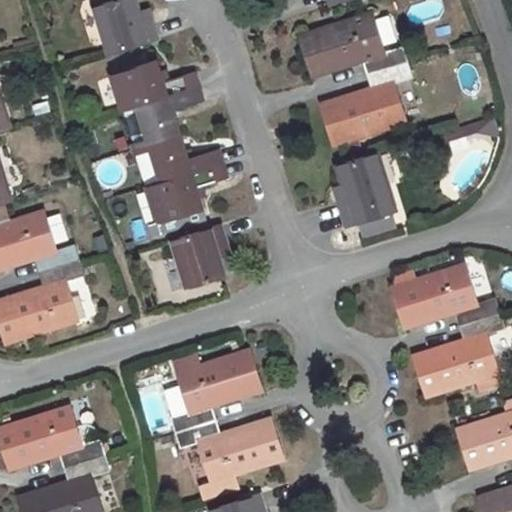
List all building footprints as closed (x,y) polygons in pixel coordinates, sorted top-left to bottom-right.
[(98,0),(101,7),(95,8),(110,55),(160,40),(153,19),(141,22),(139,13),(135,0),(98,0)] [(151,10),(139,13),(141,22),(153,19),(151,10)] [(369,15),(301,37),(313,77),(351,66),(349,62),(356,59),(357,64),(364,62),(367,75),(403,63),(398,50),(382,55),(369,15)] [(123,73),(112,75),(124,112),(136,108),(190,90),(185,77),(169,82),(162,84),(159,72),(156,62),(141,67),(138,58),(120,63),(123,73)] [(474,58),(454,62),(462,100),(482,95),(474,58)] [(359,93),(322,104),(336,145),(404,123),(391,83),(408,78),(403,63),(367,75),(372,89),(365,90),(366,95),(361,98),(359,93)] [(165,70),(159,72),(162,84),(169,82),(165,70)] [(193,74),(185,77),(190,90),(197,89),(193,74)] [(190,90),(136,108),(146,141),(131,145),(133,150),(178,136),(170,113),(201,102),(197,89),(190,90)] [(0,98),(0,130),(2,130),(9,127),(0,98)] [(493,119),(476,124),(479,133),(499,138),(493,119)] [(476,124),(464,128),(467,137),(479,133),(476,124)] [(464,128),(445,134),(448,143),(467,137),(464,128)] [(178,136),(133,150),(135,155),(149,150),(159,183),(212,166),(220,164),(215,150),(192,158),(186,160),(182,149),(178,136)] [(188,147),(182,149),(186,160),(192,158),(188,147)] [(349,196),(338,199),(339,201),(347,228),(359,223),(364,238),(399,227),(394,212),(398,211),(390,186),(388,187),(377,155),(339,166),(345,185),(349,196)] [(220,164),(212,166),(217,181),(225,179),(220,164)] [(0,166),(0,203),(10,200),(0,166)] [(190,220),(188,214),(200,211),(202,210),(194,189),(217,181),(212,166),(159,183),(145,187),(159,223),(162,222),(166,232),(192,224),(190,220)] [(345,185),(335,189),(338,199),(349,196),(345,185)] [(0,269),(22,263),(20,258),(28,256),(30,261),(37,259),(41,272),(76,262),(71,248),(55,253),(40,212),(16,220),(11,204),(0,207),(0,269)] [(200,211),(188,214),(190,220),(202,216),(200,211)] [(48,215),(54,241),(66,238),(60,212),(48,215)] [(221,226),(171,241),(186,287),(225,274),(219,258),(217,250),(228,247),(221,226)] [(228,247),(217,250),(219,258),(231,254),(228,247)] [(46,286),(39,288),(40,292),(33,294),(32,290),(7,297),(0,299),(0,321),(7,342),(75,320),(62,281),(80,275),(76,262),(41,272),(46,286)] [(462,267),(392,288),(405,328),(441,317),(440,312),(448,309),(449,314),(456,312),(460,326),(496,315),(491,301),(474,307),(462,267)] [(496,315),(460,326),(464,340),(457,341),(459,347),(451,349),(450,344),(413,355),(426,396),(470,383),(474,393),(496,386),(492,375),(495,374),(482,334),(500,328),(496,315)] [(215,420),(211,406),(217,405),(216,400),(223,398),(225,402),(243,396),(261,390),(248,351),(204,364),(200,355),(178,361),(181,371),(179,372),(192,412),(174,417),(179,432),(215,420)] [(507,458),(505,453),(511,451),(511,400),(504,404),(507,414),(459,429),(473,469),(507,458)] [(48,458),(47,453),(55,452),(56,456),(62,454),(66,467),(102,456),(98,443),(81,449),(67,407),(0,428),(0,432),(11,469),(48,458)] [(215,420),(179,432),(184,445),(202,438),(215,480),(200,485),(204,497),(237,486),(235,474),(283,460),(269,418),(233,430),(234,435),(227,437),(226,432),(220,434),(215,420)] [(102,456),(66,467),(71,482),(65,484),(66,488),(58,491),(56,486),(20,497),(25,511),(101,511),(89,476),(106,470),(102,456)] [(511,511),(511,487),(479,497),(484,511),(511,511)] [(266,511),(261,494),(211,509),(211,511),(266,511)]
